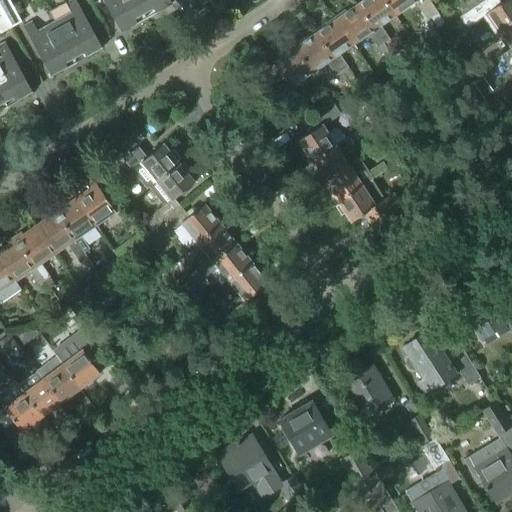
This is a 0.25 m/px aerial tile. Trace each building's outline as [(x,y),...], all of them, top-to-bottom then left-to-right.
[(0,0),(0,11),(10,29),(21,22),(9,0),(0,0)] [(68,6),(51,15),(55,22),(54,22),(76,62),(102,47),(75,0),(71,0),(66,3),(68,6)] [(103,0),(121,31),(146,17),(136,0),(103,0)] [(136,0),(146,17),(171,3),(169,0),(136,0)] [(385,49),(386,49),(392,45),(380,28),(395,18),(383,0),(364,0),(357,5),(385,49)] [(383,0),(395,18),(416,4),(427,20),(437,12),(428,0),(383,0)] [(462,0),(456,5),(462,14),(459,17),(460,18),(476,7),(485,1),(484,0),(462,0)] [(496,38),(501,34),(511,26),(511,0),(507,0),(492,11),(485,1),(476,7),(460,18),(466,28),(482,17),(496,38)] [(385,49),(357,5),(346,12),(344,9),(334,16),(354,46),(368,36),(381,56),(388,51),(386,49),(385,49)] [(0,33),(0,34),(10,29),(0,11),(0,33)] [(346,78),(352,74),(339,55),(354,46),(334,16),(324,23),(326,26),(315,33),(343,75),(346,78)] [(38,31),(32,21),(23,26),(51,76),(76,62),(54,22),(38,31)] [(511,26),(501,34),(511,49),(497,58),(501,64),(511,56),(511,26)] [(434,32),(426,38),(430,45),(439,39),(434,32)] [(343,75),(315,33),(304,40),(303,38),(294,45),(313,73),(326,63),(337,79),(343,75)] [(0,93),(7,106),(32,93),(5,42),(0,44),(0,54),(2,57),(0,58),(0,93)] [(298,118),(307,112),(291,87),(313,73),(294,45),(283,52),(285,55),(273,62),(287,83),(278,89),(298,118)] [(511,56),(501,64),(505,70),(511,65),(511,56)] [(298,142),(311,161),(345,140),(338,130),(334,129),(328,133),(324,126),(340,115),(332,102),(309,117),(306,113),(297,119),(308,135),(298,142)] [(325,182),(350,166),(341,152),(365,137),(360,130),(349,137),(345,140),(311,161),(325,182)] [(125,142),(116,150),(121,157),(131,149),(125,142)] [(138,149),(126,159),(139,175),(147,169),(157,182),(180,163),(163,143),(145,158),(138,149)] [(369,173),(360,159),(350,166),(325,182),(338,203),(363,187),(371,181),(387,170),(383,164),(369,173)] [(152,231),(153,230),(180,208),(173,199),(195,182),(180,163),(157,182),(171,200),(147,219),(147,224),(152,231)] [(371,181),(363,187),(338,203),(351,222),(371,209),(377,219),(397,206),(390,196),(383,200),(371,181)] [(111,194),(103,182),(97,187),(94,183),(87,187),(90,191),(76,200),(96,228),(115,215),(104,198),(111,194)] [(412,184),(402,190),(410,201),(419,195),(412,184)] [(96,228),(76,200),(63,209),(61,206),(54,210),(85,253),(89,250),(81,238),(96,228)] [(223,222),(216,213),(213,215),(204,204),(188,217),(180,208),(153,230),(161,239),(180,224),(196,244),(223,222)] [(85,253),(54,210),(47,215),(49,219),(36,228),(55,255),(68,247),(80,265),(88,259),(84,254),(85,253)] [(185,285),(235,244),(227,234),(231,231),(223,222),(196,244),(208,258),(181,280),(185,285)] [(55,255),(36,228),(22,237),(20,234),(14,238),(35,269),(44,282),(48,288),(54,284),(41,265),(55,255)] [(137,235),(125,244),(133,256),(146,247),(137,235)] [(44,282),(35,269),(14,238),(7,242),(10,246),(0,252),(0,257),(16,282),(29,273),(38,286),(44,282)] [(244,254),(235,244),(185,285),(186,286),(188,284),(192,289),(217,269),(228,282),(254,261),(246,252),(244,254)] [(16,282),(0,257),(0,304),(20,290),(15,283),(16,282)] [(102,281),(122,266),(116,258),(96,273),(102,281)] [(224,333),(255,308),(256,307),(249,299),(268,283),(259,272),(262,270),(254,261),(228,282),(243,302),(216,324),(224,333)] [(481,340),(506,324),(480,283),(454,299),(481,340)] [(101,344),(113,336),(104,324),(93,333),(101,344)] [(36,343),(42,338),(33,327),(27,332),(36,343)] [(428,332),(403,348),(423,379),(418,382),(426,395),(456,375),(459,373),(468,386),(481,378),(465,355),(449,365),(428,332)] [(8,335),(0,341),(0,357),(16,345),(8,335)] [(82,388),(100,374),(82,350),(63,364),(82,388)] [(62,365),(56,357),(37,371),(62,403),(82,388),(63,364),(62,365)] [(373,414),(393,401),(372,367),(343,384),(358,408),(366,403),(373,414)] [(62,403),(37,371),(37,372),(37,373),(19,386),(16,381),(14,382),(42,418),(62,403)] [(42,418),(14,382),(0,393),(0,419),(8,413),(23,432),(42,418)] [(299,455),(321,442),(331,436),(324,424),(325,424),(312,402),(279,422),(291,443),(292,443),(299,455)] [(511,493),(511,461),(506,452),(511,448),(511,429),(496,403),(483,412),(499,439),(463,461),(477,485),(482,482),(495,504),(511,493)] [(422,444),(432,438),(419,415),(409,421),(422,444)] [(218,456),(238,489),(252,481),(255,486),(263,497),(281,486),(294,508),(308,500),(294,477),(280,485),(274,475),(251,437),(239,445),(237,442),(235,443),(236,445),(218,456)] [(436,470),(449,461),(435,440),(422,448),(436,470)] [(354,485),(372,474),(359,451),(341,461),(354,485)] [(203,497),(219,487),(208,470),(193,480),(203,497)] [(463,511),(447,485),(449,484),(441,470),(405,492),(412,504),(411,505),(415,511),(463,511)] [(396,511),(397,511),(382,487),(370,494),(380,511),(378,511),(396,511)] [(145,511),(185,511),(173,492),(144,510),(145,511)] [(333,502),(321,509),(322,511),(338,511),(333,502)]
